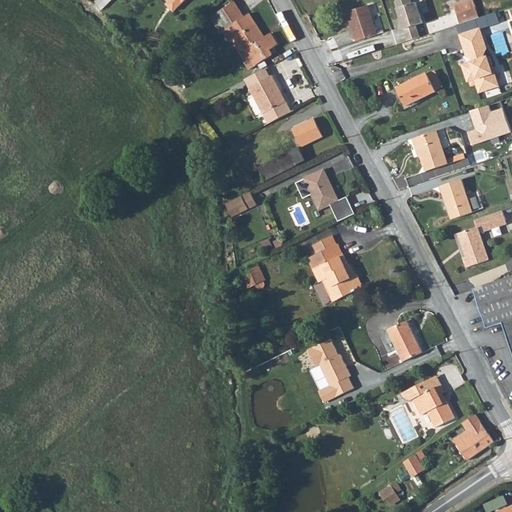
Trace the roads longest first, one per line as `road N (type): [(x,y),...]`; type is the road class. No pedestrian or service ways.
road 1 (unclassified): [(511,431),(280,0)]
road 2 (unknown): [(466,346),(350,404)]
